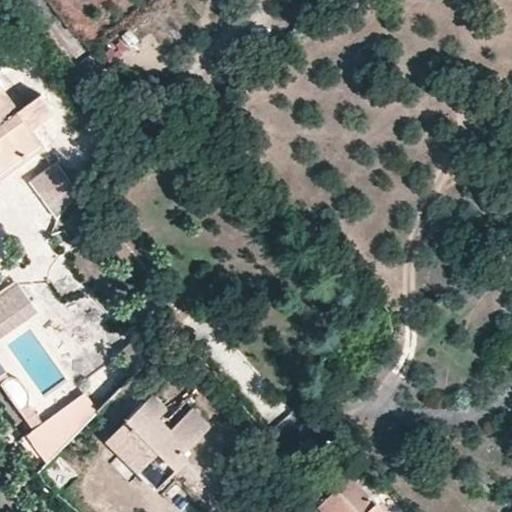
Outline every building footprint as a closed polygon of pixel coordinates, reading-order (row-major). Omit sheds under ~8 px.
[(126,46),(114,37),(102,49),(114,59),(126,46)] [(21,108),(0,78),(0,171),(41,142),(18,110),(21,108)] [(109,112),(98,95),(87,101),(99,119),(109,112)] [(18,110),(41,142),(61,129),(38,96),(18,110)] [(79,192),(56,163),(30,180),(56,215),(79,192)] [(0,336),(37,309),(19,283),(0,296),(0,336)] [(150,362),(166,346),(147,327),(120,354),(139,373),(150,362)] [(166,346),(150,362),(169,382),(188,363),(186,361),(168,343),(166,346)] [(20,378),(10,376),(4,371),(0,374),(0,380),(20,409),(29,401),(29,392),(20,378)] [(156,394),(108,441),(157,491),(191,458),(184,452),(212,426),(192,407),(171,427),(161,415),(168,408),(156,394)] [(54,459),(99,413),(86,395),(35,435),(54,459)] [(44,422),(29,401),(20,409),(35,429),(44,422)] [(387,511),(377,502),(338,463),(324,476),(337,489),(319,507),(324,511),(387,511)]
